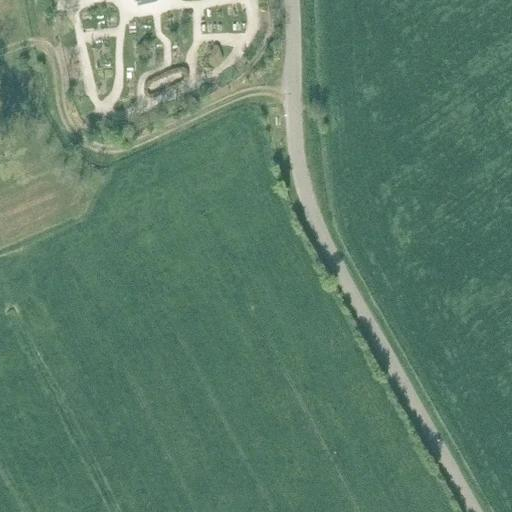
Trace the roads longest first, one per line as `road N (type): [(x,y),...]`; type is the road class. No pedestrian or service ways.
road 1 (unclassified): [(474,511),(310,213),(297,156),(289,0)]
road 2 (track): [(293,83),(242,96),(118,151),(90,146),(70,128),(48,50),(28,44),(0,54)]
